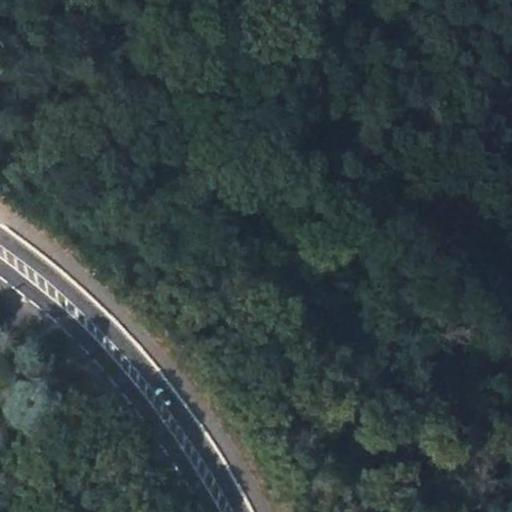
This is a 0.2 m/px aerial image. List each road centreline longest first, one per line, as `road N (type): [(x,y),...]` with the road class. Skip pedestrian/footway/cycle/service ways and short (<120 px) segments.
road 1 (secondary): [(239,511),(147,375),(0,235)]
road 2 (secondary): [(0,270),(121,379),(207,511)]
